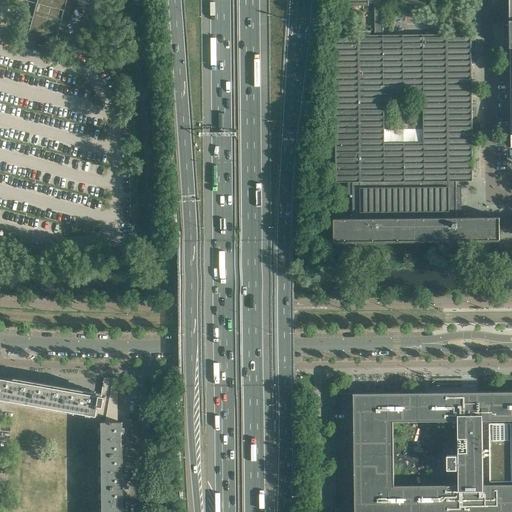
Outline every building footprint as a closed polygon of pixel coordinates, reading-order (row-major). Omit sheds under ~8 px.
[(36,0),(36,4),(58,10),(60,0),(36,0)] [(336,182),(353,181),(457,180),(473,180),(473,179),(472,55),(472,35),(383,36),(383,3),(402,3),(402,5),(426,5),(425,0),(345,0),(345,6),(369,6),(369,3),(374,3),(375,36),(334,36),(336,182)] [(511,0),(509,0),(510,12),(503,12),(503,21),(510,21),(511,147),(511,0)] [(457,200),(457,187),(457,180),(353,181),(353,219),(334,219),(334,241),(500,240),(500,217),(457,218),(457,200)] [(105,406),(107,396),(110,397),(111,392),(102,390),(102,395),(87,392),(87,390),(83,389),(83,392),(55,387),(55,385),(50,384),(50,386),(22,381),(22,379),(18,378),(17,380),(3,378),(0,394),(0,397),(83,413),(98,415),(100,405),(105,406)] [(114,378),(104,378),(102,390),(111,392),(110,397),(107,396),(105,406),(100,405),(98,415),(114,418),(116,408),(118,408),(118,378),(114,378)] [(511,390),(356,391),(357,511),(511,510),(511,390)] [(339,392),(338,401),(346,401),(347,393),(339,392)] [(125,441),(125,436),(123,436),(122,422),(123,422),(102,422),(102,423),(102,455),(123,455),(123,441),(125,441)] [(125,473),(125,469),(123,469),(123,455),(102,455),(103,488),(123,487),(123,473),(125,473)] [(126,506),(125,502),(123,502),(123,487),(103,488),(102,511),(123,511),(123,506),(126,506)]
